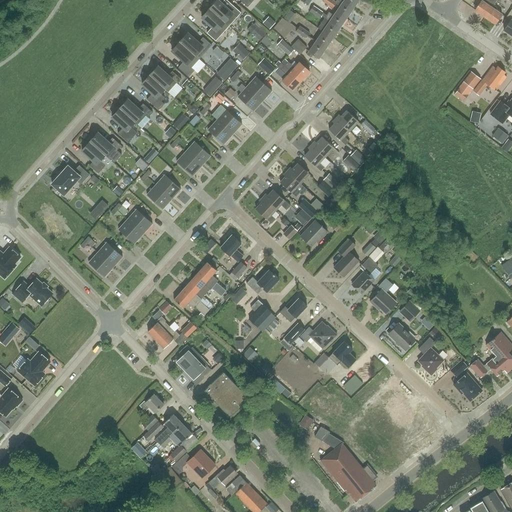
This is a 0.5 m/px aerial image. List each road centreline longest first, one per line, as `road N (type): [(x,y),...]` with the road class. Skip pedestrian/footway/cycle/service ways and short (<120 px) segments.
road 1 (residential): [(470,429),(221,198)]
road 2 (residential): [(8,220),(13,192),(186,0)]
road 3 (residential): [(406,0),(221,198)]
road 4 (residential): [(293,511),(110,322)]
road 5 (residential): [(0,455),(110,322)]
road 6 (residential): [(221,198),(110,322)]
road 7 (residential): [(110,322),(8,220)]
road 8 (tertiary): [(366,511),(470,429)]
